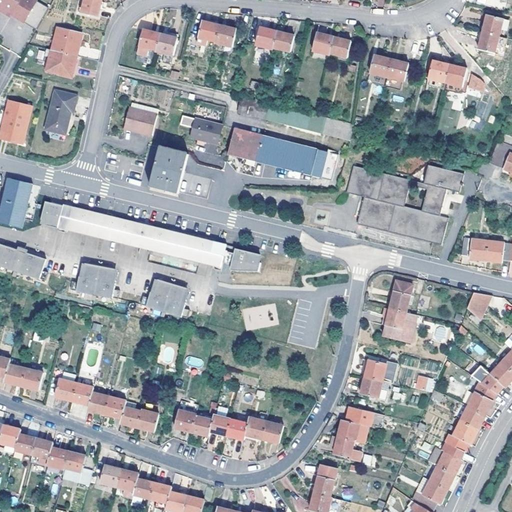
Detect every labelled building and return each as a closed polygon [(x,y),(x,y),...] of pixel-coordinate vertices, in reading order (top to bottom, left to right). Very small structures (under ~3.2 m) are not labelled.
[(0,0),(0,12),(5,16),(9,15),(21,23),(22,22),(35,29),(46,9),(34,2),(31,0),(0,0)] [(95,17),(99,0),(83,0),(80,13),(95,17)] [(486,16),(482,33),(497,37),(501,20),(486,16)] [(212,43),(217,28),(199,24),(193,45),(203,48),(204,41),(212,43)] [(233,32),(217,28),(212,43),(212,45),(224,48),(223,53),(227,54),(233,32)] [(252,47),(270,51),(271,49),(275,34),(257,30),(252,47)] [(153,50),(157,35),(140,31),(136,45),(134,53),(144,56),(145,48),(153,50)] [(497,37),(482,33),(478,51),(493,54),(497,37)] [(275,34),(271,49),(288,53),(292,38),(275,34)] [(328,54),(332,38),(315,34),(310,51),(328,56),(328,54)] [(174,39),(157,35),(153,50),(152,53),(170,57),(174,39)] [(57,53),(74,57),(78,40),(61,36),(57,53)] [(350,42),(332,38),(328,54),(336,56),(336,62),(344,64),(350,42)] [(54,60),(57,53),(50,51),(48,59),(54,60)] [(69,74),(74,57),(57,53),(54,60),(52,69),(69,74)] [(385,78),(389,60),(373,56),(366,79),(383,83),(385,78)] [(407,65),(389,60),(385,78),(402,82),(407,65)] [(444,83),(448,67),(431,63),(426,79),(444,83)] [(465,72),(448,67),(444,83),(443,88),(460,93),(464,90),(468,74),(465,74),(465,72)] [(471,76),(468,87),(479,90),(481,83),(477,78),(471,76)] [(56,89),(47,123),(71,129),(76,110),(74,110),(77,94),(56,89)] [(247,90),(246,95),(257,98),(259,93),(247,90)] [(389,96),(388,103),(400,106),(402,99),(389,96)] [(238,98),(235,113),(263,120),(266,105),(238,98)] [(9,100),(6,111),(1,130),(20,135),(28,105),(9,100)] [(127,105),(126,109),(154,115),(155,111),(127,105)] [(263,120),(346,140),(349,125),(266,105),(263,120)] [(126,109),(121,128),(137,131),(136,135),(148,137),(154,115),(126,109)] [(192,120),(179,116),(177,127),(190,130),(192,120)] [(187,139),(194,141),(203,143),(215,146),(219,127),(192,120),(190,130),(187,139)] [(70,134),(71,129),(47,123),(46,128),(70,134)] [(258,138),(230,131),(224,156),(252,163),(258,138)] [(334,156),(258,138),(252,163),(309,176),(310,172),(319,174),(321,166),(332,169),(334,156)] [(511,171),(511,154),(495,148),(489,163),(511,171)] [(181,176),(183,165),(154,158),(147,188),(163,192),(205,202),(209,182),(181,176)] [(447,188),(460,192),(465,173),(429,165),(424,183),(353,166),(346,192),(364,197),(358,224),(442,244),(449,218),(440,215),(447,188)] [(310,172),(309,176),(329,181),(332,169),(321,166),(319,174),(310,172)] [(144,172),(141,184),(147,185),(150,173),(144,172)] [(18,181),(7,178),(0,204),(0,221),(20,227),(31,184),(18,181)] [(38,222),(218,268),(222,252),(224,245),(175,233),(127,221),(66,206),(44,200),(38,222)] [(468,259),(484,261),(486,241),(462,237),(460,255),(468,257),(468,259)] [(508,262),(510,244),(486,241),(484,261),(501,263),(501,261),(508,262)] [(0,266),(43,280),(45,272),(40,270),(44,259),(28,254),(7,247),(0,244),(0,266)] [(224,246),(223,253),(230,254),(231,248),(224,246)] [(223,253),(222,252),(218,268),(229,271),(233,271),(257,272),(261,255),(232,248),(231,255),(230,254),(223,253)] [(40,270),(45,272),(49,261),(44,259),(40,270)] [(76,290),(76,291),(116,299),(118,290),(112,289),(113,283),(109,282),(112,268),(100,265),(82,262),(78,282),(72,280),(71,289),(76,290)] [(146,307),(185,318),(188,310),(182,308),(184,302),(180,301),(184,287),(172,284),(155,278),(149,298),(144,296),(141,304),(147,306),(146,307)] [(393,280),(389,297),(386,306),(403,311),(405,303),(409,284),(393,280)] [(492,297),(472,293),(465,310),(480,324),(488,308),(492,297)] [(254,328),(278,323),(275,304),(261,307),(263,320),(253,322),(254,328)] [(403,311),(386,306),(386,307),(382,307),(381,314),(384,314),(382,324),(379,335),(407,342),(413,319),(401,316),(403,311)] [(415,314),(403,311),(401,316),(413,319),(415,314)] [(435,339),(444,340),(446,328),(437,327),(435,339)] [(511,353),(510,352),(500,363),(511,373),(511,353)] [(190,357),(189,364),(200,365),(201,359),(190,357)] [(386,382),(389,382),(394,365),(366,358),(361,375),(379,380),(386,382)] [(511,377),(511,373),(500,363),(489,375),(488,375),(499,386),(502,389),(508,382),(511,377)] [(4,376),(3,381),(20,385),(23,368),(7,364),(4,376)] [(470,375),(478,381),(493,392),(499,386),(488,375),(489,375),(478,365),(470,375)] [(37,389),(41,373),(23,368),(20,385),(37,389)] [(376,389),(379,380),(361,375),(357,390),(357,392),(381,398),(384,390),(376,389)] [(415,389),(423,391),(427,379),(418,377),(415,389)] [(53,395),(70,400),(73,382),(56,379),(55,384),(53,395)] [(384,390),(386,382),(379,380),(376,389),(384,390)] [(466,406),(483,415),(488,405),(494,393),(493,392),(478,381),(466,406)] [(73,382),(70,400),(86,404),(89,391),(90,387),(73,382)] [(90,387),(89,391),(99,394),(100,388),(91,386),(90,387)] [(494,393),(497,395),(501,390),(502,389),(499,386),(493,392),(494,393)] [(438,402),(442,393),(432,388),(430,393),(428,399),(438,402)] [(102,413),(106,396),(99,394),(89,391),(86,404),(85,408),(102,413)] [(123,400),(106,396),(102,413),(119,417),(122,406),(123,400)] [(132,408),(133,402),(123,400),(122,406),(132,408)] [(172,426),(189,430),(192,415),(195,404),(179,400),(172,426)] [(118,422),(135,426),(139,410),(132,408),(122,406),(119,417),(118,422)] [(340,418),(336,434),(351,439),(361,441),(365,424),(368,425),(372,412),(348,406),(345,419),(340,418)] [(466,406),(458,421),(476,430),(480,421),(483,415),(466,406)] [(139,410),(135,426),(152,430),(156,414),(139,410)] [(210,419),(207,430),(223,434),(227,419),(211,414),(210,419)] [(207,430),(210,419),(192,415),(189,430),(206,435),(207,430)] [(263,421),(246,417),(244,423),(241,435),(259,439),(263,421)] [(244,423),(227,419),(223,434),(240,439),(241,435),(244,423)] [(263,421),(259,439),(275,443),(279,426),(263,421)] [(458,421),(447,443),(462,451),(466,443),(468,444),(476,430),(458,421)] [(417,423),(415,427),(423,431),(425,425),(418,422),(417,423)] [(0,428),(0,443),(14,447),(17,434),(18,429),(1,425),(0,428)] [(207,430),(206,435),(222,439),(223,434),(207,430)] [(34,438),(17,434),(14,447),(13,451),(30,455),(34,438)] [(336,434),(331,434),(328,444),(333,445),(332,452),(357,458),(360,448),(350,446),(351,439),(336,434)] [(259,439),(241,435),(240,439),(258,443),(259,439)] [(34,438),(30,455),(40,457),(39,464),(45,465),(50,447),(51,442),(34,438)] [(435,465),(453,474),(460,461),(458,459),(462,451),(447,443),(444,442),(440,449),(443,451),(435,465)] [(50,447),(45,465),(62,469),(62,467),(66,451),(50,447)] [(427,461),(435,465),(443,451),(440,449),(435,447),(427,461)] [(83,456),(66,451),(62,467),(80,471),(83,456)] [(371,465),(372,455),(363,455),(362,464),(371,465)] [(318,476),(313,492),(329,496),(334,479),(337,466),(322,463),(321,462),(318,476)] [(435,465),(428,480),(446,489),(449,482),(453,474),(435,465)] [(97,484),(114,488),(118,470),(101,466),(97,484)] [(118,470),(114,488),(132,493),(135,479),(136,474),(118,470)] [(409,499),(429,511),(430,511),(435,503),(438,504),(446,489),(428,480),(421,477),(414,491),(409,499)] [(152,483),(135,479),(132,493),(131,496),(148,500),(152,483)] [(152,483),(148,500),(165,504),(168,492),(169,487),(152,483)] [(163,511),(181,511),(186,497),(185,496),(168,492),(165,504),(163,511)] [(329,496),(313,492),(309,510),(319,511),(326,511),(331,497),(329,496)] [(200,511),(203,501),(186,497),(181,511),(200,511)] [(413,510),(411,511),(429,511),(409,499),(405,504),(413,510)]
